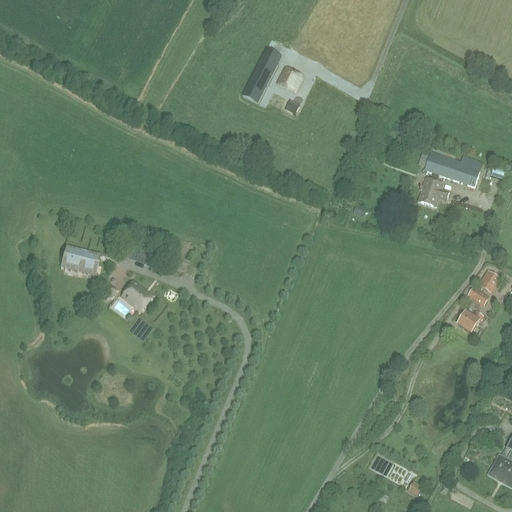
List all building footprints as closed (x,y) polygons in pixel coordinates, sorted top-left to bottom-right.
[(258,105),(282,58),(267,50),(242,97),(258,105)] [(294,54),(290,61),(300,67),(304,60),(294,54)] [(287,68),(278,85),(295,94),(304,77),(287,68)] [(287,101),(283,110),(293,114),(297,105),(287,101)] [(425,173),(476,190),(484,164),(463,158),(460,166),(437,158),(434,164),(429,163),(425,173)] [(504,181),(506,172),(494,169),(492,178),(504,181)] [(444,186),(426,180),(418,203),(436,209),(439,200),(447,202),(450,194),(442,191),(444,186)] [(127,246),(123,259),(155,271),(160,258),(127,246)] [(100,261),(88,258),(88,255),(80,253),(79,256),(65,252),(62,266),(97,274),(100,261)] [(488,272),(479,287),(491,295),(500,280),(488,272)] [(108,280),(102,288),(111,294),(116,286),(108,280)] [(121,299),(141,314),(154,298),(134,283),(121,299)] [(490,299),(488,298),(474,289),(468,298),(484,307),(490,299)] [(466,315),(459,326),(473,335),(483,318),(477,314),(474,320),(466,315)] [(511,489),(511,465),(500,459),(489,478),(511,490),(511,489)] [(414,496),(418,488),(409,483),(405,492),(414,496)]
